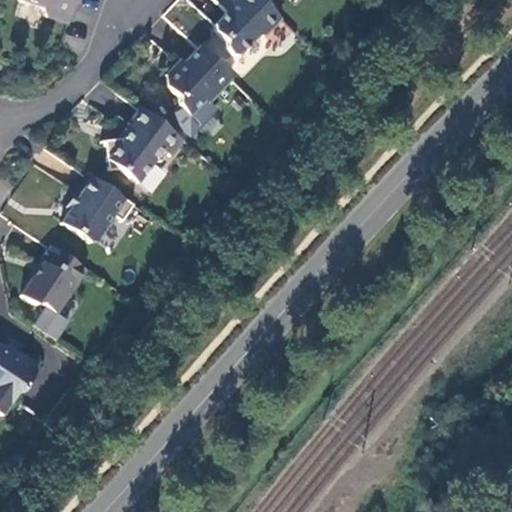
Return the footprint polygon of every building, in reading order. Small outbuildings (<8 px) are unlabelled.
[(69,0),(14,0),(13,4),(34,11),(38,18),(61,26),(63,20),(69,0)] [(259,35),(274,19),(254,0),(227,0),(230,4),(209,28),(208,34),(217,42),(217,49),(224,56),(232,54),(251,35),(259,35)] [(199,103),(224,78),(191,47),(173,68),(166,63),(155,75),(156,85),(167,95),(167,102),(181,115),(196,100),(199,103)] [(174,139),(132,107),(120,123),(125,127),(116,137),(109,138),(95,140),(99,168),(111,167),(130,181),(145,162),(152,162),(158,153),(161,155),(174,139)] [(120,123),(109,138),(116,137),(125,127),(120,123)] [(84,178),(78,175),(57,207),(63,211),(84,178)] [(126,206),(84,178),(63,211),(54,224),(84,243),(91,241),(107,216),(115,222),(126,206)] [(48,311),(75,268),(41,245),(32,260),(34,262),(14,295),(26,304),(34,302),(48,311)] [(8,355),(0,349),(0,407),(9,393),(14,391),(28,370),(27,361),(15,353),(8,355)]
